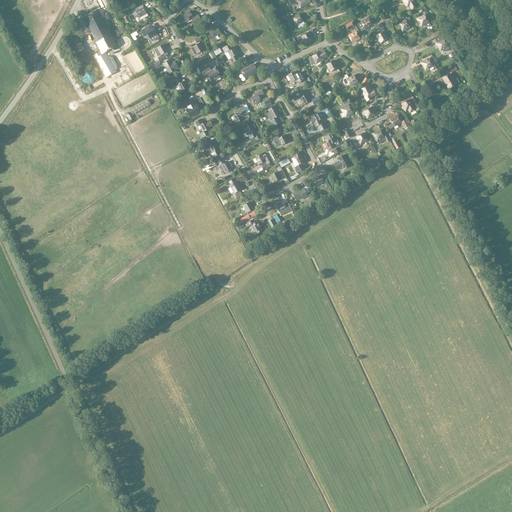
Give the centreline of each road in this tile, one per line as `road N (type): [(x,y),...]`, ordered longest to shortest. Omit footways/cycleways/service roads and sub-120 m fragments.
road 1 (track): [(252,256),(413,155),(511,344)]
road 2 (unclassified): [(125,511),(0,233)]
road 3 (track): [(0,432),(220,284)]
road 4 (residential): [(267,82),(316,167),(258,195)]
road 5 (unclassified): [(0,120),(78,0)]
